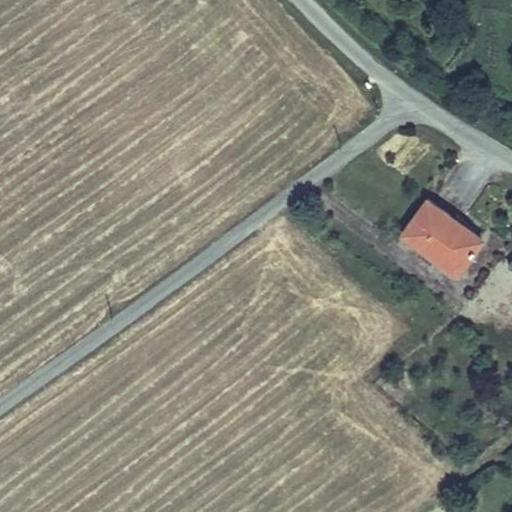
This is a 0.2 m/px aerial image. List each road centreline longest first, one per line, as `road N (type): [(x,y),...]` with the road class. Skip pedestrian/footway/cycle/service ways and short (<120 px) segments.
road 1 (residential): [(445,86),(0,401)]
road 2 (unclassified): [(338,0),(445,86)]
